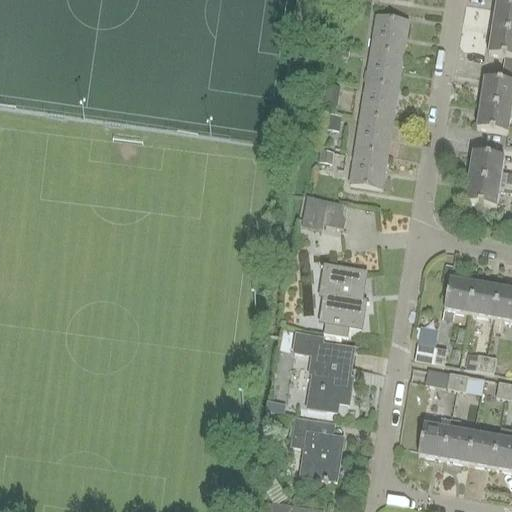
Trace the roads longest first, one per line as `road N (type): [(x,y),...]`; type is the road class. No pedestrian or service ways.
road 1 (residential): [(374,497),(417,241)]
road 2 (residential): [(417,241),(456,0)]
